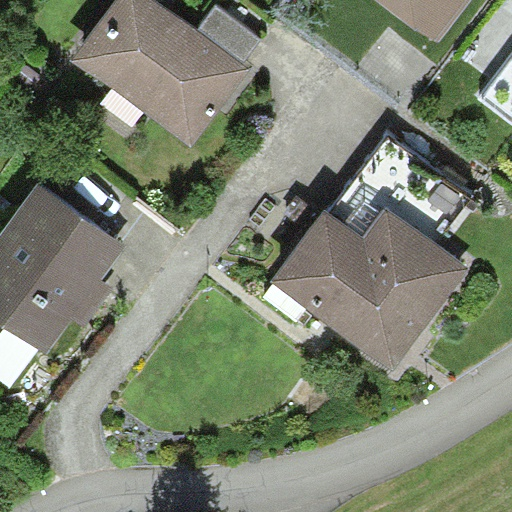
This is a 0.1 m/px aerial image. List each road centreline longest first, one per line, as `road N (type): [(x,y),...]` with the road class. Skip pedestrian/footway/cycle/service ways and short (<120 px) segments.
road 1 (residential): [(86,504),(78,442),(83,408),(325,85)]
road 2 (residential): [(86,504),(321,475),(401,442),(511,377)]
